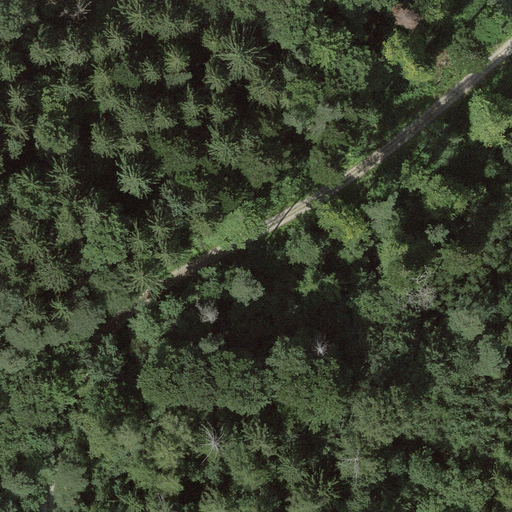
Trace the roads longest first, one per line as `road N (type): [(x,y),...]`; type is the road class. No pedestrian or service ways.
road 1 (track): [(109,327),(183,273),(301,208),(511,49)]
road 2 (track): [(48,511),(56,433),(109,327)]
